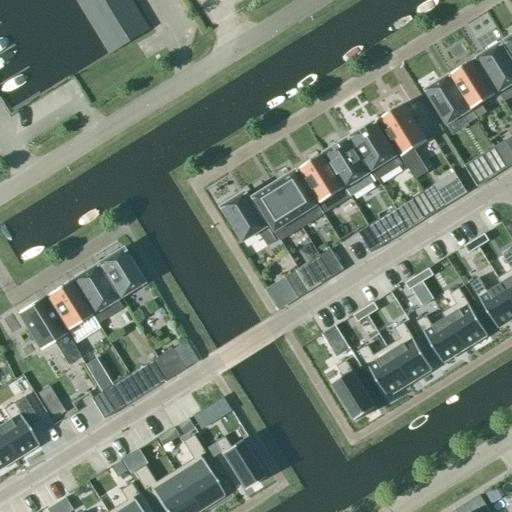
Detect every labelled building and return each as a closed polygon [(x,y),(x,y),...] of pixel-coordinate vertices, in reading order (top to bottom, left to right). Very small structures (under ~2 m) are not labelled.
[(74,0),(104,48),(108,54),(148,29),(129,0),(74,0)] [(511,95),(511,60),(502,44),(477,60),(503,101),(511,95)] [(474,59),(450,74),(472,109),(477,117),(486,112),(481,104),(496,94),(474,59)] [(450,74),(426,89),(447,124),(463,114),(468,123),(477,117),(472,109),(450,74)] [(404,103),(378,119),(401,156),(415,179),(427,172),(413,149),(427,140),(404,103)] [(375,121),(351,136),(373,170),(378,179),(402,164),(397,156),(375,121)] [(348,137),(324,152),(346,187),(370,172),(348,137)] [(511,152),(505,141),(494,147),(507,167),(511,163),(511,152)] [(494,147),(484,154),(496,173),(507,167),(494,147)] [(323,153),(299,168),(321,203),(326,211),(350,197),(345,188),(323,153)] [(470,162),(464,166),(477,187),(483,183),(470,162)] [(296,170),(275,183),(296,218),(302,227),(323,213),(318,204),(296,170)] [(449,176),(459,193),(465,190),(454,173),(449,176)] [(275,183),(253,196),(275,231),(280,240),(302,227),(296,218),(275,183)] [(433,185),(423,192),(435,211),(445,205),(433,185)] [(423,192),(412,199),(424,218),(435,211),(423,192)] [(259,233),(267,244),(275,239),(247,195),(243,198),(239,200),(223,210),(243,243),(259,233)] [(379,219),(368,226),(381,245),(391,239),(379,219)] [(368,226),(358,232),(370,252),(381,245),(368,226)] [(476,240),(480,247),(491,241),(486,234),(476,240)] [(480,247),(476,240),(466,247),(470,253),(480,247)] [(119,296),(143,282),(121,247),(97,262),(119,296)] [(330,249),(319,255),(332,276),(342,269),(330,249)] [(511,270),(497,279),(500,284),(501,284),(511,301),(511,250),(511,251),(503,256),(511,270)] [(319,255),(308,262),(321,282),(332,276),(319,255)] [(94,264),(70,278),(92,313),(98,322),(121,307),(116,298),(94,264)] [(419,275),(423,282),(433,275),(429,268),(419,275)] [(308,291),(295,270),(285,276),(298,297),(308,291)] [(409,281),(413,288),(423,282),(419,275),(409,281)] [(69,279),(45,294),(67,329),(91,314),(69,279)] [(479,279),(470,284),(498,329),(511,320),(511,301),(501,284),(500,284),(487,292),(479,279)] [(456,304),(441,313),(445,319),(446,318),(465,349),(487,335),(459,289),(450,294),(456,304)] [(42,296),(17,312),(40,349),(52,341),(67,364),(80,356),(65,333),(42,296)] [(363,309),(368,316),(378,310),(374,303),(363,309)] [(357,322),(368,316),(363,309),(353,315),(357,322)] [(425,317),(417,322),(443,363),(465,349),(446,318),(445,319),(432,327),(425,317)] [(401,339),(387,347),(410,383),(432,369),(403,323),(394,328),(401,339)] [(323,334),(329,343),(341,335),(336,326),(323,334)] [(367,345),(358,351),(387,398),(410,383),(387,347),(374,356),(367,345)] [(183,370),(170,349),(158,357),(171,378),(183,370)] [(171,378),(158,357),(145,365),(158,386),(171,378)] [(343,377),(332,384),(355,421),(376,408),(346,361),(337,366),(343,377)] [(105,375),(94,382),(101,392),(111,385),(105,375)] [(111,385),(101,392),(113,412),(123,405),(111,385)] [(48,386),(37,393),(52,418),(63,411),(48,386)] [(101,392),(90,398),(103,418),(113,412),(101,392)] [(9,419),(0,424),(0,434),(15,459),(38,445),(25,424),(36,418),(23,397),(3,409),(9,419)] [(191,417),(200,430),(216,419),(208,406),(191,417)] [(178,426),(183,435),(193,429),(188,420),(178,426)] [(0,468),(15,459),(0,434),(0,468)] [(192,459),(173,470),(199,511),(224,495),(199,456),(204,453),(193,435),(182,442),(192,459)] [(223,437),(214,442),(244,490),(264,478),(241,440),(230,447),(223,437)] [(112,467),(117,476),(127,471),(121,461),(112,467)] [(144,465),(133,472),(144,490),(149,487),(164,511),(196,511),(199,511),(173,470),(155,482),(144,465)] [(125,500),(107,511),(106,511),(141,511),(132,498),(137,494),(130,483),(119,490),(125,500)] [(64,498),(54,504),(59,511),(62,511),(70,507),(64,498)]
